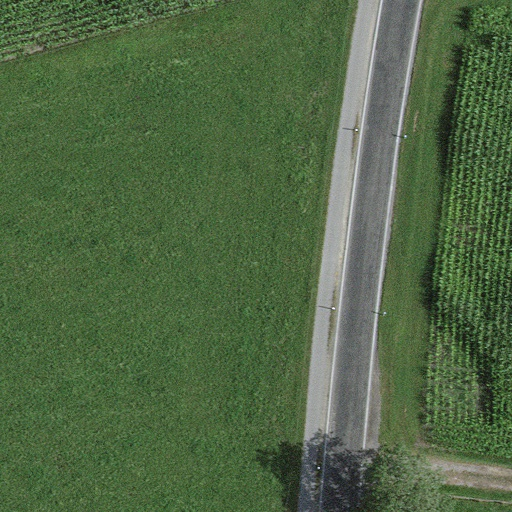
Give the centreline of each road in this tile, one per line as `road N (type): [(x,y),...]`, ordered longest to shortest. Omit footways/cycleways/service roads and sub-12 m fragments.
road 1 (unclassified): [(399,0),(361,273),(341,511)]
road 2 (track): [(511,475),(312,455)]
